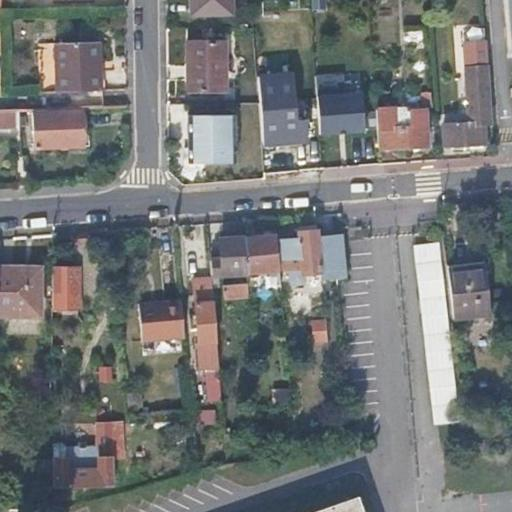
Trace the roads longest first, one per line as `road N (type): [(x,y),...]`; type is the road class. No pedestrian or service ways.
road 1 (unknown): [(405,183),(382,460),(371,473),(246,511)]
road 2 (residential): [(511,178),(151,204)]
road 3 (residential): [(148,0),(151,204)]
road 4 (residential): [(151,204),(0,214)]
